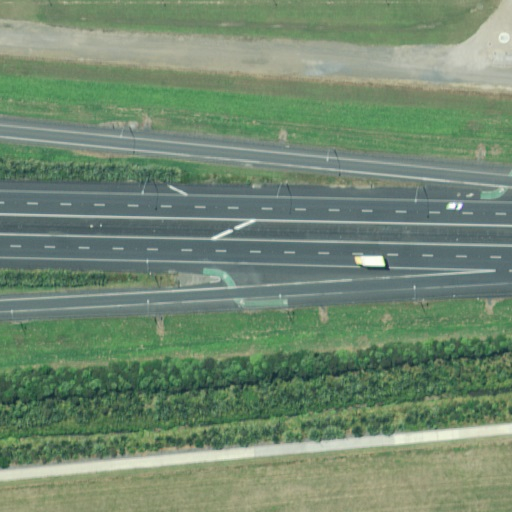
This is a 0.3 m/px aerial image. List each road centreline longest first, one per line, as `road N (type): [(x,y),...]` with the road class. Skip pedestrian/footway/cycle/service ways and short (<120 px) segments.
road 1 (motorway): [(0,133),(511,181)]
road 2 (motorway): [(511,273),(0,308)]
road 3 (motorway): [(511,257),(0,245)]
road 4 (motorway): [(0,202),(511,214)]
